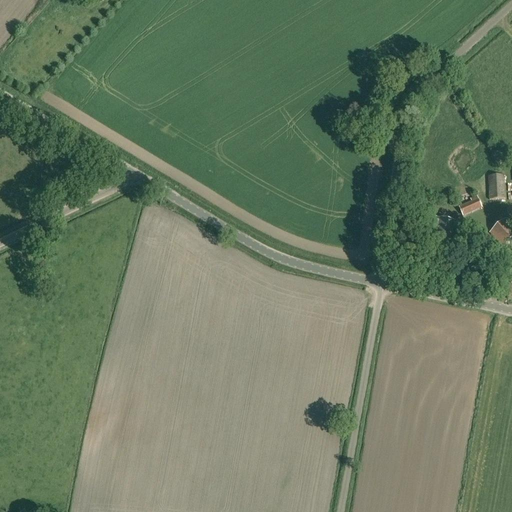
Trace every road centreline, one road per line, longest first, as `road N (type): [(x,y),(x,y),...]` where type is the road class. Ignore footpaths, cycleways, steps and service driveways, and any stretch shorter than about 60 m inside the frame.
road 1 (unclassified): [(380,285),(404,113),(511,3)]
road 2 (unclassified): [(380,285),(279,261),(136,177)]
road 3 (unclassified): [(340,511),(380,285)]
road 4 (unclassified): [(136,177),(0,96)]
road 5 (unclassified): [(0,243),(136,177)]
road 6 (unclassified): [(511,312),(380,285)]
